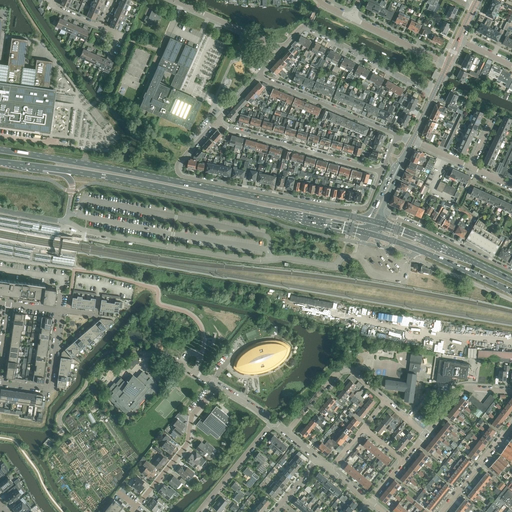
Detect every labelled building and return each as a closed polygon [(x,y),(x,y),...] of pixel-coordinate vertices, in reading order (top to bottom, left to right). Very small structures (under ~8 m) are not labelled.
[(70,3),(63,0),(61,0),(60,4),(68,8),(70,3)] [(372,11),(375,4),(376,1),(373,0),(371,0),(370,2),(369,1),(367,4),(366,8),(372,11)] [(435,0),(433,6),(431,10),(432,10),(434,11),(439,0),(438,0),(435,0)] [(93,1),(91,6),(99,10),(101,5),(93,1)] [(120,1),(118,6),(126,10),(128,5),(120,1)] [(372,11),(378,13),(381,7),(384,2),(382,1),(380,4),(379,3),(378,6),(375,4),(372,11)] [(378,13),(384,16),(387,10),(384,9),(385,7),(384,6),(386,3),(384,2),(381,7),(378,13)] [(490,4),(488,9),(496,13),(499,8),(490,4)] [(91,6),(89,11),(97,15),(99,10),(91,6)] [(113,8),(112,10),(124,15),(126,10),(118,6),(117,9),(113,8)] [(447,15),(449,16),(448,19),(453,21),(456,16),(455,15),(458,9),(451,6),(447,15)] [(496,13),(488,9),(486,13),(487,13),(486,15),(495,19),(496,17),(495,16),(496,13)] [(115,13),(114,16),(125,21),(127,16),(124,15),(112,10),(111,12),(115,13)] [(387,10),(384,16),(391,19),(394,13),(387,10)] [(97,15),(89,11),(86,16),(95,20),(97,15)] [(146,16),(144,21),(149,24),(150,21),(157,24),(161,15),(152,11),(149,17),(146,16)] [(398,23),(400,24),(405,15),(403,14),(402,16),(399,14),(395,22),(396,22),(396,23),(398,23)] [(405,15),(400,24),(402,25),(403,26),(404,26),(405,26),(405,27),(409,19),(410,18),(409,18),(409,17),(408,16),(407,16),(406,16),(406,15),(405,15)] [(112,21),(120,25),(122,26),(125,21),(114,16),(112,21)] [(0,125),(2,126),(5,127),(9,127),(11,127),(28,130),(30,130),(33,131),(35,131),(38,131),(42,132),(50,133),(50,132),(51,125),(53,105),(54,101),(55,94),(56,90),(52,89),(49,89),(52,62),(36,59),(35,69),(24,67),(28,40),(11,38),(8,65),(0,63),(0,37),(3,18),(0,17),(0,125)] [(56,27),(61,29),(65,21),(59,18),(56,27)] [(61,29),(66,31),(70,23),(67,21),(67,20),(65,19),(65,21),(61,29)] [(411,29),(413,30),(417,23),(412,20),(408,28),(409,28),(409,29),(410,29),(411,29)] [(120,25),(112,21),(109,26),(117,30),(120,25)] [(440,29),(442,31),(441,33),(446,36),(448,31),(447,30),(450,24),(444,21),(440,29)] [(477,32),(482,34),(487,23),(488,22),(486,21),(484,25),(481,23),(477,31),(478,31),(477,32)] [(482,34),(487,37),(491,29),(488,27),(490,23),(488,22),(487,23),(482,34)] [(66,31),(71,33),(74,25),(70,23),(66,31)] [(417,23),(413,30),(415,31),(415,32),(417,33),(417,32),(418,33),(422,25),(417,23)] [(71,33),(76,35),(79,27),(74,25),(71,33)] [(76,35),(81,38),(84,29),(79,27),(76,35)] [(487,37),(492,39),(496,31),(497,28),(495,27),(494,30),(491,29),(487,37)] [(432,40),(435,35),(432,33),(422,28),(419,33),(424,36),(426,36),(428,34),(431,35),(429,39),(432,40)] [(84,29),(81,38),(86,40),(90,32),(84,29)] [(496,31),(492,39),(495,41),(496,40),(498,41),(503,30),(501,29),(500,31),(499,33),(496,31)] [(435,35),(432,40),(442,45),(444,40),(435,35)] [(298,42),(303,45),(306,39),(301,36),(298,42)] [(503,44),(508,46),(511,39),(506,37),(503,44)] [(151,80),(146,92),(145,92),(143,97),(144,97),(139,107),(160,117),(189,130),(202,103),(202,102),(178,92),(197,50),(170,38),(170,39),(161,58),(160,60),(157,67),(151,80)] [(306,39),(303,45),(308,48),(312,42),(306,39)] [(314,52),(317,54),(321,45),(316,42),(313,48),(311,51),(314,53),(314,52)] [(321,45),(317,54),(316,54),(322,57),(323,54),(327,48),(321,45)] [(294,48),(290,51),(296,57),(299,53),(299,52),(294,49),(294,48)] [(79,57),(84,60),(88,51),(83,49),(79,57)] [(288,50),(285,54),(291,59),(293,57),(295,59),(297,57),(296,57),(290,51),(288,50)] [(326,59),(331,62),(336,53),(330,50),(326,59)] [(84,60),(89,62),(93,54),(88,51),(84,60)] [(336,53),(331,62),(336,64),(338,62),(341,56),(336,53)] [(89,62),(94,64),(98,56),(93,54),(89,62)] [(285,54),(281,58),(290,65),(291,63),(289,61),(291,59),(285,54)] [(467,54),(464,60),(472,64),(472,63),(475,64),(478,59),(475,58),(467,54)] [(98,69),(103,71),(110,56),(108,55),(106,59),(103,58),(99,66),(98,69)] [(94,64),(99,66),(103,58),(98,56),(94,64)] [(110,56),(103,71),(108,73),(113,62),(110,61),(112,57),(110,56)] [(346,69),(347,67),(350,60),(345,57),(340,66),(346,69)] [(281,58),(278,62),(284,67),(286,64),(288,67),(290,65),(281,58)] [(320,64),(323,59),(320,58),(318,63),(315,64),(312,63),(311,65),(318,69),(320,64)] [(350,60),(347,67),(352,70),(355,63),(350,60)] [(464,60),(462,66),(469,69),(473,71),(476,66),(472,64),(464,60)] [(278,62),(274,65),(283,73),(286,76),(287,74),(282,69),(284,67),(278,62)] [(490,65),(486,63),(480,75),(484,77),(485,76),(488,69),(490,65)] [(271,69),(272,71),(277,75),(279,72),(281,75),(283,73),(274,65),(271,69)] [(358,73),(361,74),(364,68),(359,65),(356,71),(355,74),(357,75),(358,73)] [(488,75),(497,79),(502,70),(493,65),(490,70),(488,69),(485,76),(487,77),(488,75)] [(364,68),(361,74),(360,77),(365,79),(366,77),(370,71),(364,68)] [(457,77),(460,79),(459,82),(463,83),(468,73),(461,70),(460,72),(459,72),(458,73),(459,74),(457,77)] [(502,70),(497,79),(497,80),(497,82),(498,83),(500,83),(501,82),(501,81),(506,83),(505,86),(508,88),(511,79),(511,78),(510,77),(511,74),(502,70)] [(302,73),(300,72),(298,75),(296,74),(293,81),(297,83),(302,73)] [(313,72),(312,74),(307,87),(311,89),(315,81),(312,80),(315,73),(313,72)] [(302,85),(307,87),(312,74),(310,73),(308,79),(305,78),(302,85)] [(369,81),(374,84),(379,76),(373,73),(369,81)] [(379,76),(374,84),(380,86),(380,85),(381,85),(384,79),(379,76)] [(313,90),(317,92),(323,78),(321,77),(318,83),(316,82),(313,90)] [(317,92),(322,93),(326,83),(324,82),(325,79),(323,78),(317,92)] [(388,92),(390,90),(393,83),(388,80),(384,87),(387,88),(386,91),(388,92)] [(322,93),(327,96),(332,82),(330,81),(329,84),(326,83),(322,93)] [(259,82),(256,86),(264,93),(267,96),(269,97),(270,92),(267,91),(268,89),(265,87),(267,84),(263,83),(262,84),(259,82)] [(334,83),(332,82),(327,96),(331,98),(336,87),(333,86),(334,83)] [(390,90),(395,92),(398,86),(393,83),(390,90)] [(256,86),(252,90),(258,95),(260,93),(263,95),(264,93),(256,86)] [(333,98),(338,100),(344,87),(342,86),(341,89),(338,88),(337,91),(333,98)] [(398,86),(395,92),(401,95),(404,89),(398,86)] [(338,100),(343,102),(346,95),(343,93),(346,88),(344,87),(338,100)] [(272,100),(274,101),(278,91),(277,90),(277,89),(274,88),(274,89),(273,89),(270,98),(272,99),(272,100)] [(252,90),(249,94),(257,101),(259,99),(256,97),(258,95),(252,90)] [(343,102),(348,104),(353,91),(352,90),(349,96),(346,95),(343,102)] [(278,98),(281,100),(284,92),(281,91),(280,92),(278,91),(274,101),(276,102),(278,98)] [(348,104),(352,106),(357,96),(356,96),(354,95),(355,92),(353,91),(348,104)] [(445,101),(453,105),(454,106),(459,96),(450,92),(447,97),(446,99),(445,101)] [(352,106),(357,108),(362,98),(363,94),(361,93),(359,97),(357,96),(352,106)] [(403,99),(409,102),(416,105),(419,100),(412,96),(411,99),(404,96),(405,94),(403,93),(401,98),(403,99)] [(257,101),(249,94),(245,98),(251,103),(253,100),(257,104),(259,102),(257,101)] [(290,96),(289,95),(284,105),(286,106),(288,103),(291,104),(294,97),(293,97),(293,96),(291,95),(290,96)] [(244,98),(234,109),(228,115),(230,117),(229,118),(232,121),(233,120),(239,114),(237,112),(238,111),(240,112),(241,109),(241,108),(243,106),(244,106),(247,102),(244,98)] [(362,98),(357,108),(362,110),(365,103),(362,101),(364,99),(362,98)] [(363,111),(368,113),(373,100),(371,99),(369,104),(366,103),(363,111)] [(300,108),(303,109),(306,102),(303,100),(303,101),(301,100),(296,110),(298,111),(300,108)] [(399,107),(404,109),(409,112),(410,109),(413,111),(416,105),(409,102),(407,108),(401,105),(399,107)] [(372,115),(377,117),(382,104),(381,103),(379,108),(376,107),(372,115)] [(392,108),(386,121),(391,123),(394,115),(391,114),(396,103),(394,103),(392,108)] [(310,112),(313,113),(316,106),(313,104),(313,105),(311,104),(307,114),(309,115),(310,112)] [(435,108),(434,108),(444,112),(446,108),(438,104),(437,105),(436,104),(436,105),(435,105),(434,107),(435,108)] [(316,106),(313,113),(316,114),(315,118),(317,119),(318,117),(320,118),(322,114),(319,113),(321,109),(319,108),(319,107),(316,106)] [(382,119),(386,121),(392,108),(390,107),(388,112),(385,111),(382,119)] [(409,112),(404,109),(403,112),(404,113),(402,119),(408,121),(410,122),(411,119),(410,119),(411,116),(408,115),(409,112)] [(476,110),(473,115),(481,119),(484,113),(476,110)] [(246,115),(244,122),(244,123),(245,123),(246,124),(247,123),(248,124),(250,117),(251,117),(253,112),(250,111),(248,116),(246,115)] [(329,118),(331,119),(334,114),(333,114),(333,113),(332,112),(331,113),(329,112),(326,119),(328,120),(329,118)] [(257,118),(255,126),(256,126),(256,127),(258,127),(260,127),(263,115),(261,114),(260,119),(257,118)] [(334,121),(336,121),(339,116),(338,116),(338,115),(336,114),(336,115),(334,114),(331,119),(331,121),(333,122),(334,121)] [(275,118),(276,119),(277,116),(274,115),(271,122),(269,122),(267,129),(268,130),(269,130),(270,130),(271,130),(275,118)] [(473,115),(471,121),(478,125),(481,119),(473,115)] [(339,123),(341,124),(344,118),(343,118),(343,117),(341,116),(341,117),(339,116),(336,121),(336,123),(338,124),(339,123)] [(511,119),(505,116),(502,122),(510,125),(511,120),(511,119)] [(286,122),(287,122),(288,119),(285,118),(283,126),(280,125),(278,132),(279,132),(279,133),(281,134),(281,133),(283,134),(286,122)] [(344,125),(346,126),(349,120),(346,118),(346,119),(344,118),(341,124),(340,125),(343,126),(344,125)] [(408,121),(402,119),(399,124),(406,127),(408,121)] [(427,123),(427,125),(433,128),(436,129),(438,124),(429,120),(429,121),(428,120),(427,123)] [(298,125),(299,125),(300,122),(297,121),(294,129),(292,128),(290,136),(291,137),(292,137),(293,137),(295,137),(298,125)] [(471,121),(468,127),(476,130),(478,125),(471,121)] [(502,122),(499,127),(507,131),(510,125),(502,122)] [(303,132),(301,139),(302,139),(302,140),(304,140),(305,140),(306,140),(310,126),(306,124),(305,127),(307,127),(306,132),(303,132)] [(425,128),(424,130),(433,134),(434,132),(432,131),(433,128),(427,125),(426,125),(425,128)] [(468,127),(465,133),(473,136),(476,130),(468,127)] [(499,127),(497,133),(505,137),(507,131),(499,127)] [(315,135),(313,142),(314,143),(315,144),(316,143),(318,144),(320,137),(321,137),(323,129),(319,128),(317,136),(315,135)] [(214,133),(214,134),(220,139),(221,137),(224,139),(225,137),(226,137),(225,138),(229,139),(230,134),(227,133),(226,136),(223,133),(222,134),(217,130),(216,131),(215,131),(214,132),(214,133)] [(368,135),(371,136),(376,138),(383,141),(386,135),(381,133),(380,133),(379,132),(379,133),(377,132),(376,135),(375,135),(374,135),(371,134),(373,131),(370,130),(368,135)] [(433,134),(424,130),(423,133),(424,134),(423,135),(426,137),(425,139),(430,141),(433,134)] [(465,133),(463,138),(470,142),(473,136),(465,133)] [(497,133),(494,139),(504,144),(505,141),(503,140),(505,137),(497,133)] [(220,139),(214,134),(213,134),(212,134),(211,135),(211,136),(210,137),(218,145),(220,143),(218,141),(220,139)] [(326,138),(324,145),(325,146),(327,147),(328,146),(329,147),(333,135),(330,134),(329,139),(326,138)] [(230,142),(236,144),(238,137),(232,135),(230,142)] [(238,137),(236,144),(242,146),(244,139),(238,137)] [(341,150),(344,138),(343,138),(342,137),(341,142),(338,141),(336,149),(337,150),(338,150),(339,150),(341,150)] [(463,138),(460,144),(468,148),(470,142),(463,138)] [(206,142),(206,143),(212,148),(213,146),(216,148),(217,146),(209,139),(208,140),(207,140),(206,141),(206,142)] [(492,145),(499,148),(502,149),(504,144),(494,139),(492,145)] [(252,149),(255,150),(258,142),(257,142),(255,141),(254,142),(252,141),(249,152),(250,153),(252,149)] [(350,144),(347,152),(348,152),(348,153),(350,153),(351,153),(352,153),(356,141),(354,141),(352,145),(350,144)] [(357,145),(354,154),(356,154),(356,155),(358,156),(358,155),(359,156),(360,155),(362,155),(362,153),(363,151),(364,151),(366,145),(364,143),(363,143),(361,148),(358,147),(360,143),(357,142),(356,145),(357,145)] [(212,148),(206,143),(205,143),(204,143),(203,144),(203,145),(202,146),(210,154),(212,152),(210,150),(212,148)] [(263,144),(260,155),(262,156),(263,152),(267,153),(269,146),(268,146),(268,145),(266,144),(266,145),(263,144)] [(468,148),(460,144),(457,150),(465,153),(468,148)] [(492,145),(489,151),(497,154),(499,148),(492,145)] [(276,148),(273,160),(275,160),(276,158),(279,159),(282,150),(282,149),(281,149),(280,148),(279,149),(276,148)] [(282,161),(284,162),(285,159),(289,160),(291,152),(290,152),(290,151),(288,151),(285,150),(282,161)] [(363,151),(362,153),(369,155),(368,159),(376,161),(378,155),(379,152),(373,150),(372,153),(364,151),(363,151)] [(413,154),(413,155),(425,161),(426,159),(420,156),(421,153),(415,150),(415,151),(414,151),(413,153),(413,154)] [(489,151),(486,156),(494,160),(497,154),(489,151)] [(295,166),(297,166),(299,162),(302,163),(304,156),(299,154),(295,166)] [(425,161),(413,155),(412,157),(411,157),(410,159),(411,160),(410,160),(417,163),(418,160),(422,162),(423,161),(425,161)] [(483,161),(484,161),(484,162),(491,166),(494,160),(486,156),(485,159),(484,158),(483,161)] [(187,169),(194,170),(194,168),(195,168),(197,160),(193,160),(191,159),(190,160),(189,160),(187,169)] [(222,174),(224,175),(226,165),(227,161),(225,161),(224,163),(225,164),(224,165),(220,164),(218,174),(219,175),(221,175),(222,174)] [(244,179),(245,172),(247,172),(249,166),(249,162),(246,162),(245,161),(244,169),(243,168),(242,170),(240,169),(238,178),(241,179),(241,178),(244,179)] [(416,168),(421,171),(419,176),(424,178),(428,169),(411,162),(409,165),(416,168)] [(504,164),(500,162),(496,171),(500,173),(504,164)] [(226,165),(224,175),(225,176),(227,176),(228,176),(230,176),(232,167),(233,163),(230,163),(229,166),(226,165)] [(434,165),(428,163),(425,168),(431,171),(434,165)] [(413,174),(416,168),(409,165),(406,170),(413,174)] [(507,166),(505,165),(501,174),(511,178),(511,171),(511,172),(510,173),(506,171),(507,168),(506,168),(507,166)] [(247,172),(250,173),(249,180),(251,181),(252,180),(256,181),(258,171),(254,171),(254,168),(253,168),(253,166),(249,166),(247,172)] [(450,176),(455,179),(459,171),(453,169),(452,171),(449,170),(445,178),(448,180),(450,176)] [(455,179),(461,181),(464,174),(459,171),(455,179)] [(283,172),(283,176),(282,178),(278,177),(277,185),(278,185),(278,186),(280,187),(280,186),(283,187),(285,176),(286,177),(287,173),(283,172)] [(402,177),(403,178),(402,178),(410,182),(411,178),(418,181),(419,179),(405,172),(404,175),(403,175),(402,177)] [(359,188),(362,188),(363,186),(362,186),(363,184),(366,185),(367,182),(369,177),(370,174),(364,173),(361,182),(361,181),(359,188)] [(464,174),(461,181),(466,184),(465,187),(468,189),(472,180),(469,179),(470,176),(464,174)] [(286,188),(292,189),(294,180),(291,180),(291,177),(288,177),(286,188)] [(306,181),(305,183),(302,183),(301,190),(302,190),(302,191),(304,192),(304,191),(307,191),(308,184),(309,184),(310,179),(308,179),(307,181),(306,181)] [(293,189),(299,191),(301,180),(299,180),(299,182),(295,181),(293,189)] [(330,182),(329,188),(324,187),(323,195),(324,195),(324,196),(326,196),(327,195),(329,196),(330,188),(331,189),(333,183),(330,182)] [(398,186),(399,187),(398,188),(406,191),(407,188),(411,189),(413,186),(409,184),(408,186),(401,182),(400,184),(399,185),(398,186)] [(337,184),(336,190),(332,189),(330,196),(331,196),(332,197),(333,197),(334,197),(336,197),(338,190),(339,190),(340,184),(337,184)] [(356,187),(355,191),(353,201),(356,201),(357,202),(358,202),(359,202),(360,202),(361,197),(362,197),(363,196),(363,195),(363,194),(362,193),(362,189),(356,187)] [(471,195),(476,197),(480,190),(474,187),(473,189),(470,188),(466,197),(469,198),(471,195)] [(338,197),(344,199),(346,190),(340,188),(338,197)] [(476,197),(482,200),(485,192),(480,190),(476,197)] [(346,199),(346,200),(349,201),(349,200),(352,200),(354,191),(351,191),(351,192),(347,191),(346,199)] [(395,206),(395,207),(399,198),(396,197),(398,193),(396,192),(390,204),(392,205),(393,206),(394,207),(395,206)] [(482,200),(487,202),(491,195),(485,192),(482,200)] [(399,198),(395,207),(396,207),(396,208),(398,208),(399,208),(401,209),(405,201),(407,202),(409,196),(407,195),(406,197),(404,196),(402,200),(399,198)] [(487,202),(493,205),(496,197),(491,195),(487,202)] [(493,205),(499,207),(502,200),(496,197),(493,205)] [(408,211),(410,212),(416,200),(414,199),(412,204),(408,202),(405,210),(406,211),(407,211),(408,211)] [(415,214),(415,215),(419,207),(415,206),(418,200),(416,200),(410,212),(412,213),(413,214),(414,215),(415,214)] [(499,207),(504,210),(508,203),(502,200),(499,207)] [(434,203),(432,207),(429,205),(425,212),(430,215),(434,208),(436,204),(434,203)] [(430,217),(431,217),(431,218),(432,219),(433,219),(436,220),(443,207),(441,206),(437,212),(434,210),(430,217)] [(419,207),(415,215),(416,215),(416,216),(418,216),(419,216),(421,217),(425,208),(423,207),(422,209),(419,207)] [(436,222),(441,225),(447,214),(442,212),(436,222)] [(441,226),(446,229),(452,219),(450,217),(448,221),(445,220),(441,226)] [(452,219),(446,229),(452,232),(455,225),(453,224),(455,220),(452,219)] [(486,220),(484,219),(482,222),(478,219),(466,239),(490,253),(491,251),(495,254),(504,237),(501,236),(502,235),(493,229),(490,233),(483,229),(486,224),(484,223),(486,220)] [(464,229),(463,228),(460,226),(462,222),(460,221),(457,226),(458,226),(455,232),(457,234),(457,235),(459,236),(459,235),(460,236),(464,229)] [(466,225),(464,229),(460,236),(460,237),(462,237),(465,239),(471,229),(466,225)] [(498,255),(503,258),(509,249),(508,249),(506,248),(504,250),(502,249),(498,255)] [(509,249),(503,258),(507,261),(511,255),(511,254),(511,253),(510,250),(509,249)] [(419,269),(419,273),(421,273),(422,273),(423,272),(424,272),(423,273),(423,274),(428,274),(428,273),(430,273),(430,272),(430,269),(426,267),(425,266),(424,265),(423,265),(422,265),(421,265),(421,266),(420,266),(420,268),(420,269),(421,269),(421,270),(419,269)] [(5,281),(0,280),(0,292),(7,293),(12,293),(12,294),(20,295),(20,294),(26,295),(26,296),(41,298),(43,286),(18,283),(18,281),(5,280),(5,281)] [(54,304),(56,289),(44,288),(42,302),(54,304)] [(97,321),(96,323),(103,331),(106,328),(105,326),(99,320),(97,321)] [(94,324),(92,326),(99,334),(103,331),(96,323),(94,324)] [(89,329),(96,337),(99,334),(92,326),(90,327),(89,329)] [(92,340),(96,337),(89,329),(87,330),(85,332),(92,340)] [(83,333),(82,334),(89,343),(92,340),(85,332),(84,333),(83,333)] [(80,336),(79,337),(86,346),(89,343),(82,334),(80,336)] [(77,339),(75,340),(82,349),(86,346),(79,337),(77,339)] [(74,342),(72,343),(79,352),(82,349),(75,340),(73,342),(74,342)] [(238,356),(236,359),(234,363),(234,364),(234,367),(236,370),(237,370),(240,372),(241,373),(244,374),(245,374),(248,374),(249,374),(253,374),(254,374),(257,374),(258,374),(262,373),(263,373),(267,371),(268,371),(271,370),(272,369),(276,367),(279,365),(280,364),(283,362),(284,361),(286,359),(286,358),(288,356),(289,355),(290,351),(290,347),(288,344),(287,344),(284,342),(283,342),(280,341),(279,340),(276,340),(275,340),(272,340),(271,340),(267,340),(266,341),(262,341),(261,342),(257,343),(256,343),(253,345),(252,345),(249,347),(248,347),(245,349),(244,350),(241,353),(240,353),(239,355),(238,356)] [(70,345),(68,346),(75,355),(79,352),(72,343),(70,345)] [(75,355),(68,346),(67,347),(67,348),(65,349),(65,350),(72,357),(72,358),(75,355)] [(72,357),(65,350),(62,352),(61,357),(71,359),(72,357)] [(511,351),(479,350),(478,352),(475,351),(474,357),(478,358),(478,359),(511,363),(511,362),(511,351)] [(421,364),(422,356),(411,354),(410,363),(411,363),(409,373),(417,374),(417,372),(420,372),(420,368),(420,364),(421,364)] [(127,366),(131,370),(136,364),(137,364),(140,361),(135,357),(131,362),(131,361),(127,366)] [(438,374),(437,376),(436,382),(440,382),(440,383),(444,383),(451,384),(452,376),(457,377),(461,378),(461,379),(464,379),(465,379),(468,379),(470,364),(467,364),(467,363),(463,363),(447,361),(447,360),(443,360),(440,360),(438,371),(437,371),(437,374),(438,374)] [(499,379),(506,380),(507,371),(509,372),(510,366),(504,365),(504,371),(500,371),(499,379)] [(113,392),(108,398),(126,414),(131,408),(135,412),(140,406),(139,404),(148,395),(149,396),(153,391),(155,393),(157,390),(159,391),(163,387),(159,384),(158,385),(154,382),(155,380),(148,374),(147,375),(142,371),(137,377),(136,378),(133,375),(130,378),(128,377),(124,381),(121,378),(116,384),(114,383),(109,389),(113,392)] [(417,374),(409,373),(408,373),(408,380),(404,379),(404,382),(386,379),(385,387),(406,391),(405,400),(413,401),(417,374)] [(351,381),(344,389),(349,393),(356,385),(351,381)] [(349,393),(344,389),(337,397),(345,403),(346,403),(347,401),(347,400),(345,398),(349,393)] [(44,408),(45,402),(42,401),(43,395),(36,394),(35,407),(44,408)] [(331,396),(327,401),(332,405),(337,409),(339,407),(336,405),(337,404),(335,403),(336,402),(340,405),(342,403),(336,399),(336,400),(331,396)] [(462,397),(458,402),(464,406),(468,402),(462,397)] [(370,398),(364,406),(369,410),(376,402),(370,398)] [(327,401),(323,406),(328,410),(330,407),(333,409),(335,411),(337,409),(332,405),(327,401)] [(458,402),(455,406),(460,411),(464,406),(458,402)] [(481,402),(477,407),(484,412),(487,408),(483,404),(481,402)] [(511,409),(506,405),(503,410),(508,414),(511,409)] [(196,425),(209,435),(210,433),(217,439),(233,420),(216,406),(204,421),(201,419),(196,425)] [(323,406),(319,410),(324,414),(326,412),(332,416),(333,414),(323,406)] [(369,410),(364,406),(357,414),(362,418),(369,410)] [(455,406),(451,411),(457,416),(460,411),(455,406)] [(474,414),(478,417),(482,413),(477,409),(474,414)] [(503,410),(499,414),(505,419),(508,414),(503,410)] [(353,419),(351,422),(356,426),(360,421),(352,415),(354,414),(350,411),(348,412),(350,413),(348,415),(353,419)] [(457,416),(451,411),(447,416),(453,420),(457,416)] [(91,412),(87,414),(92,423),(96,421),(91,412)] [(316,414),(312,419),(317,423),(322,427),(324,425),(321,423),(325,418),(324,417),(321,414),(319,416),(316,414)] [(389,414),(382,422),(387,426),(394,418),(389,414)] [(499,414),(496,419),(501,423),(505,419),(499,414)] [(349,424),(347,427),(352,431),(356,426),(351,422),(346,418),(344,420),(349,424)] [(173,431),(179,436),(179,435),(181,435),(184,432),(183,428),(185,425),(178,419),(174,424),(175,428),(173,431)] [(312,419),(308,423),(313,428),(313,427),(318,432),(320,430),(315,426),(317,423),(312,419)] [(501,423),(496,419),(492,424),(498,428),(501,423)] [(448,421),(444,426),(450,431),(453,426),(448,421)] [(387,426),(382,422),(375,430),(380,434),(387,426)] [(308,423),(304,428),(310,432),(313,428),(308,423)] [(344,428),(342,430),(348,435),(352,431),(347,427),(342,423),(340,425),(344,428)] [(444,426),(440,430),(446,435),(450,431),(444,426)] [(490,427),(486,431),(492,435),(496,431),(490,427)] [(312,434),(310,432),(304,428),(301,433),(306,437),(306,436),(309,438),(310,436),(312,434)] [(337,434),(338,435),(344,440),(348,435),(342,430),(341,429),(337,434)] [(440,430),(436,435),(442,440),(446,435),(440,430)] [(408,431),(402,439),(407,443),(413,435),(408,431)] [(486,431),(483,436),(488,440),(492,435),(486,431)] [(268,447),(270,448),(278,439),(274,435),(273,435),(272,434),(268,439),(272,442),(271,444),(268,447)] [(162,447),(167,451),(167,450),(170,453),(170,454),(176,447),(169,442),(171,439),(166,435),(162,440),(166,442),(162,447)] [(332,440),(331,440),(331,441),(336,445),(338,442),(341,445),(344,440),(338,435),(334,439),(333,438),(332,440)] [(436,435),(433,439),(438,444),(442,440),(436,435)] [(483,436),(479,441),(485,445),(488,440),(483,436)] [(274,448),(277,450),(283,443),(278,439),(270,448),(272,450),(274,448)] [(317,447),(322,451),(331,441),(331,440),(330,439),(324,445),(322,442),(317,447)] [(407,443),(402,439),(395,448),(400,452),(407,443)] [(433,439),(429,444),(435,449),(438,444),(433,439)] [(363,445),(368,449),(372,443),(367,440),(363,445)] [(206,441),(206,442),(208,443),(206,446),(201,442),(196,449),(204,455),(207,452),(210,455),(212,452),(214,454),(214,455),(215,454),(218,450),(209,443),(206,441)] [(331,441),(322,451),(327,455),(331,450),(330,449),(332,446),(334,447),(336,445),(331,441)] [(479,441),(475,445),(481,450),(485,445),(479,441)] [(283,443),(277,450),(275,452),(277,454),(279,451),(283,454),(287,449),(286,449),(288,446),(283,443)] [(366,457),(368,458),(377,447),(372,443),(368,449),(371,451),(366,457)] [(435,449),(429,444),(425,449),(431,453),(435,449)] [(475,445),(472,450),(477,454),(481,450),(475,445)] [(375,455),(377,457),(382,451),(377,447),(368,458),(370,460),(375,455)] [(477,454),(472,450),(468,455),(474,459),(477,454)] [(511,455),(504,450),(501,454),(511,461),(511,458),(511,455)] [(299,451),(293,458),(301,465),(305,460),(300,456),(302,454),(299,451)] [(378,466),(379,465),(382,461),(387,455),(382,451),(377,457),(380,459),(376,464),(378,466)] [(422,452),(419,456),(426,463),(427,461),(428,461),(426,459),(428,456),(422,452)] [(187,461),(186,461),(194,468),(195,468),(198,464),(202,466),(206,460),(197,453),(196,453),(197,453),(195,456),(192,454),(187,461)] [(257,461),(259,461),(262,464),(258,470),(262,473),(269,465),(264,461),(266,459),(259,453),(255,458),(256,459),(256,460),(257,461)] [(456,456),(458,457),(469,466),(472,462),(466,457),(464,460),(461,458),(462,457),(458,453),(456,456)] [(160,468),(165,462),(167,459),(161,454),(153,463),(160,468)] [(382,461),(379,465),(381,466),(384,462),(387,465),(392,459),(387,455),(382,461)] [(500,455),(497,459),(505,467),(509,463),(500,455)] [(426,463),(419,456),(415,461),(421,465),(423,463),(425,464),(426,463)] [(462,463),(460,465),(466,470),(469,466),(458,457),(457,459),(462,463)] [(289,463),(291,465),(297,470),(301,465),(293,458),(289,463)] [(497,459),(493,463),(501,471),(505,467),(497,459)] [(151,470),(154,466),(147,461),(144,464),(147,467),(142,473),(146,476),(147,476),(151,479),(156,473),(151,470)] [(344,469),(348,473),(353,467),(346,461),(342,466),(345,468),(344,469)] [(415,461),(411,465),(417,470),(421,465),(415,461)] [(493,463),(489,467),(498,475),(501,471),(493,463)] [(348,473),(353,477),(362,466),(360,464),(355,469),(353,467),(348,473)] [(0,476),(2,478),(9,472),(7,469),(5,471),(1,465),(0,465),(0,476)] [(291,465),(288,470),(293,474),(297,470),(291,465)] [(411,465),(407,470),(413,475),(417,470),(411,465)] [(455,465),(454,467),(462,473),(466,470),(460,465),(458,467),(455,465)] [(187,471),(186,470),(182,466),(177,472),(185,479),(188,475),(191,478),(195,473),(189,468),(187,471)] [(353,477),(358,480),(362,475),(360,473),(364,468),(362,466),(353,477)] [(251,478),(246,484),(250,487),(257,479),(257,480),(257,479),(259,477),(254,473),(254,472),(254,473),(247,467),(243,472),(248,476),(249,476),(251,478)] [(456,470),(454,473),(459,477),(462,473),(454,467),(453,468),(456,470)] [(444,471),(445,472),(448,474),(456,481),(459,477),(454,473),(452,475),(449,473),(449,472),(445,469),(444,471)] [(288,470),(284,474),(289,479),(293,474),(288,470)] [(407,470),(404,474),(412,481),(412,480),(413,479),(411,477),(413,475),(407,470)] [(315,477),(319,481),(324,476),(319,472),(315,477)] [(358,480),(363,484),(371,475),(372,474),(369,472),(365,477),(362,475),(358,480)] [(448,474),(445,472),(444,474),(447,476),(449,478),(447,481),(453,485),(456,481),(448,474)] [(486,473),(483,477),(491,483),(492,482),(490,480),(492,477),(486,473)] [(284,474),(280,479),(286,484),(289,479),(284,474)] [(410,482),(411,482),(412,481),(404,474),(400,479),(406,484),(408,481),(410,482)] [(371,475),(363,484),(368,488),(372,483),(369,481),(373,477),(371,475)] [(142,481),(144,482),(143,480),(137,476),(133,480),(136,482),(135,483),(134,483),(134,484),(132,486),(135,489),(139,493),(144,487),(140,484),(142,481)] [(169,482),(176,488),(181,482),(184,484),(186,482),(181,478),(179,480),(174,476),(169,482)] [(319,481),(324,485),(328,480),(324,476),(319,481)] [(0,489),(1,490),(2,492),(3,491),(9,486),(12,484),(13,484),(11,482),(11,481),(9,479),(8,477),(7,478),(4,480),(0,483),(0,489)] [(483,477),(480,481),(485,485),(487,483),(490,485),(491,483),(483,477)] [(280,479),(276,484),(282,488),(286,484),(280,479)] [(327,490),(329,489),(333,483),(328,480),(324,485),(323,487),(325,489),(323,491),(325,493),(327,490)] [(395,480),(391,484),(396,489),(400,484),(395,480)] [(480,481),(477,484),(485,491),(486,490),(483,487),(485,485),(480,481)] [(231,487),(236,491),(238,493),(234,499),(238,502),(245,494),(240,490),(242,488),(235,482),(231,487)] [(438,482),(437,484),(447,492),(451,488),(445,484),(443,486),(440,484),(438,482)] [(333,483),(329,489),(331,491),(327,495),(330,497),(338,487),(333,483)] [(20,489),(17,484),(7,492),(9,494),(5,498),(6,500),(8,502),(9,504),(21,495),(18,491),(20,489)] [(164,484),(158,492),(168,501),(173,494),(177,497),(180,494),(169,485),(168,486),(171,488),(170,489),(164,484)] [(276,484),(272,488),(278,493),(282,488),(276,484)] [(391,484),(387,489),(393,494),(395,491),(397,493),(398,491),(396,489),(391,484)] [(441,489),(439,492),(444,496),(447,492),(437,484),(436,485),(441,489)] [(477,484),(474,488),(479,493),(481,490),(484,493),(485,491),(477,484)] [(342,491),(338,487),(330,497),(332,498),(334,496),(335,494),(338,496),(342,491)] [(511,506),(511,507),(511,490),(510,489),(508,487),(506,488),(505,487),(497,497),(498,497),(509,506),(510,507),(511,506)] [(278,493),(272,488),(268,493),(274,498),(278,493)] [(474,488),(470,492),(479,499),(480,497),(477,495),(479,493),(474,488)] [(387,489),(383,494),(389,498),(393,494),(387,489)] [(434,492),(433,493),(441,500),(444,496),(439,492),(437,494),(434,492)] [(479,499),(470,492),(467,496),(473,500),(475,498),(478,500),(479,499)] [(434,497),(433,499),(438,504),(441,500),(433,493),(432,495),(434,497)] [(339,498),(341,500),(342,498),(345,501),(348,504),(354,509),(358,504),(353,500),(351,502),(348,500),(349,499),(345,496),(342,494),(339,498)] [(389,498),(383,494),(379,498),(385,503),(389,498)] [(293,503),(298,507),(306,497),(304,496),(300,500),(298,498),(293,503)] [(265,497),(261,502),(267,506),(271,502),(265,497)] [(298,507),(303,511),(308,504),(306,502),(308,499),(306,497),(298,507)] [(511,511),(511,510),(508,507),(509,506),(498,497),(486,511),(487,511),(511,511)] [(157,502),(156,501),(154,499),(148,506),(155,511),(159,508),(160,510),(163,506),(164,507),(167,503),(161,498),(157,502)] [(218,503),(214,508),(219,511),(220,511),(228,502),(222,498),(223,498),(220,501),(218,503)] [(347,505),(344,508),(348,511),(351,511),(352,511),(351,510),(353,508),(354,509),(348,504),(345,501),(342,498),(341,500),(344,502),(344,503),(347,505)] [(22,502),(20,499),(15,503),(17,505),(13,508),(13,509),(14,509),(13,510),(14,511),(21,511),(23,511),(26,511),(31,508),(27,503),(24,505),(22,502)] [(428,499),(427,501),(435,508),(438,504),(433,499),(431,502),(428,499)] [(465,499),(462,503),(470,510),(473,506),(465,499)] [(118,511),(123,506),(116,501),(114,503),(113,502),(112,502),(106,510),(106,511),(118,511)] [(303,511),(304,511),(309,511),(312,510),(309,507),(313,503),(311,501),(309,504),(308,504),(303,511)] [(435,508),(427,501),(426,502),(428,505),(426,507),(432,511),(435,508)] [(261,502),(258,506),(263,511),(267,506),(261,502)] [(230,508),(235,511),(239,507),(234,503),(230,508)] [(462,503),(459,507),(464,511),(466,509),(469,511),(470,510),(462,503)]
